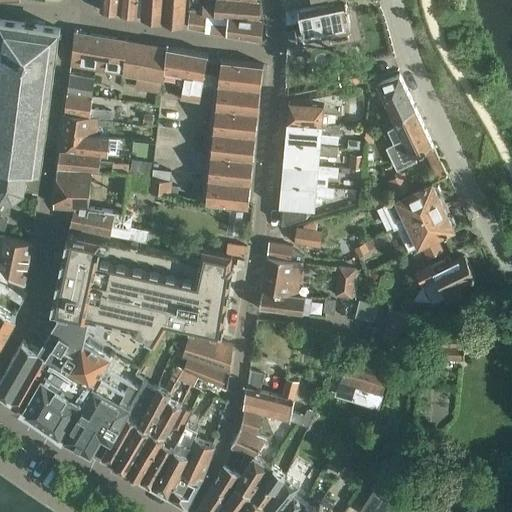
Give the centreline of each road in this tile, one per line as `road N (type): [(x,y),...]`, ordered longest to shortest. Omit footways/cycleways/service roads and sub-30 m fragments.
road 1 (residential): [(511,269),(433,112),(389,0)]
road 2 (residential): [(274,52),(73,16)]
road 3 (residential): [(160,511),(0,414)]
